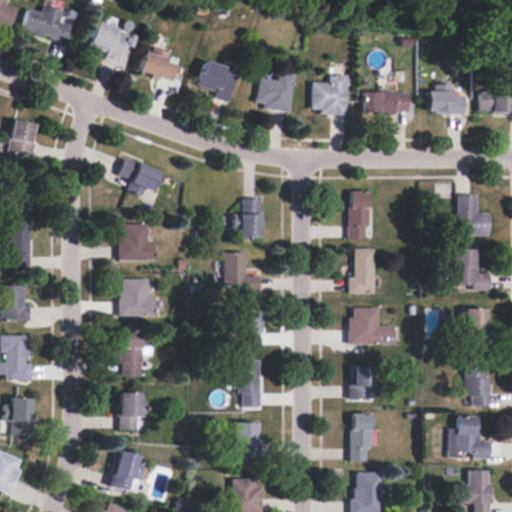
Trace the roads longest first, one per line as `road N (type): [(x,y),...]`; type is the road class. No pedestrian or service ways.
road 1 (residential): [(0,71),(252,155),(511,159)]
road 2 (residential): [(83,102),(69,171),(72,420),(48,511)]
road 3 (residential): [(301,159),(301,511)]
